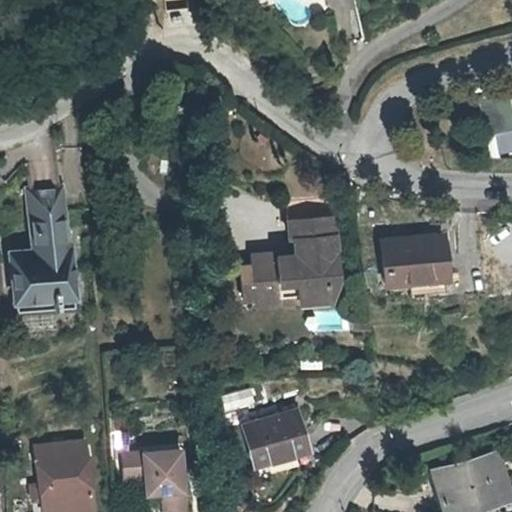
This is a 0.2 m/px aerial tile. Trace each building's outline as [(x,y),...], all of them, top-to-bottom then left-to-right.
[(488,151),(511,150),(511,100),(486,102),(488,151)] [(89,255),(105,254),(103,220),(96,220),(92,157),(65,159),(71,222),(44,223),(48,283),(90,280),(89,255)] [(249,291),(250,300),(276,297),(274,286),(293,284),(295,302),(326,299),(322,268),(334,267),(328,198),(281,202),(284,237),(288,237),(289,251),(290,260),(273,262),(273,257),(265,258),(264,254),(246,256),(247,267),(234,268),(237,292),(249,291)] [(440,271),(437,233),(374,236),(378,280),(401,279),(401,274),(440,271)] [(290,260),(289,251),(264,254),(265,258),(273,257),(273,262),(290,260)] [(106,279),(105,254),(89,255),(90,280),(106,279)] [(276,297),(250,300),(251,307),(295,302),(293,284),(274,286),(276,297)] [(249,291),(237,292),(238,302),(250,300),(249,291)] [(352,327),(365,326),(363,306),(350,308),(352,327)] [(301,450),(291,412),(238,424),(247,462),(301,450)] [(113,429),(63,432),(66,501),(116,498),(113,429)] [(189,481),(191,508),(211,507),(208,440),(149,442),(151,468),(172,467),(172,482),(189,481)] [(450,511),(505,497),(493,455),(431,472),(441,511),(450,511)] [(116,498),(66,501),(66,511),(93,511),(117,511),(116,498)]
